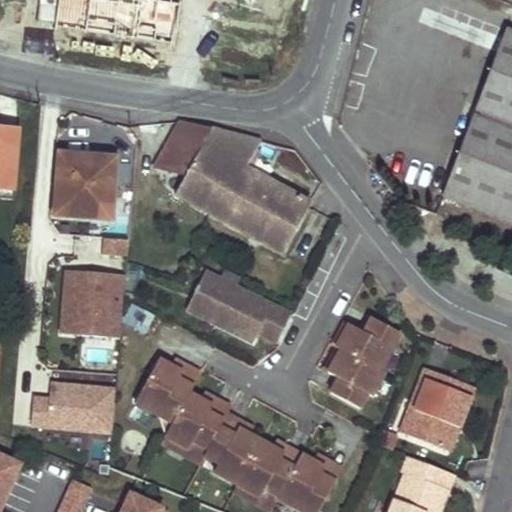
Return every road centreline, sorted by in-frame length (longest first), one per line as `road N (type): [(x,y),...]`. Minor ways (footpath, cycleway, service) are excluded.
road 1 (residential): [(285,102),(234,109),(0,66)]
road 2 (residential): [(373,217),(270,392)]
road 3 (residential): [(373,217),(457,309),(511,329)]
road 4 (residential): [(285,102),(373,217)]
